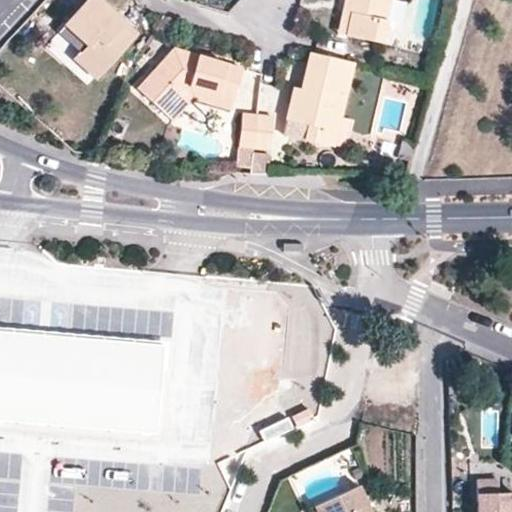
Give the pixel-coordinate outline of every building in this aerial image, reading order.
[(114,19),(93,0),(69,26),(91,46),(78,59),(97,77),(134,37),(122,26),(117,32),(109,25),(114,19)] [(346,0),(346,1),(354,3),(348,34),(383,42),(393,0),(346,0)] [(354,3),(346,1),(339,33),(348,34),(354,3)] [(122,26),(114,19),(109,25),(117,32),(122,26)] [(176,52),(168,60),(197,69),(200,58),(176,52)] [(354,65),(311,55),(303,91),(296,123),(310,127),(307,143),(322,146),(329,115),(341,118),(354,65)] [(244,71),(200,58),(197,69),(168,60),(140,91),(166,115),(190,88),(236,101),(244,71)] [(233,111),(236,101),(190,88),(166,115),(174,123),(195,100),(233,111)] [(296,123),(303,91),(293,89),(285,121),(296,123)] [(258,117),(243,115),(240,147),(254,149),(258,117)] [(329,115),(322,146),(334,149),(341,118),(329,115)] [(273,119),(258,117),(254,149),(269,151),(273,119)] [(399,157),(410,160),(416,141),(404,137),(399,157)] [(251,174),(269,174),(270,154),(254,153),(254,149),(240,147),(237,167),(251,168),(251,174)] [(160,347),(0,333),(0,417),(154,431),(160,347)] [(310,407),(292,416),(297,425),(314,417),(310,407)] [(480,412),(481,448),(497,447),(497,412),(480,412)] [(259,431),(264,441),(294,427),(289,417),(259,431)] [(496,477),(474,478),(476,511),(511,511),(511,490),(497,491),(496,477)] [(369,511),(358,486),(311,508),(312,511),(369,511)]
